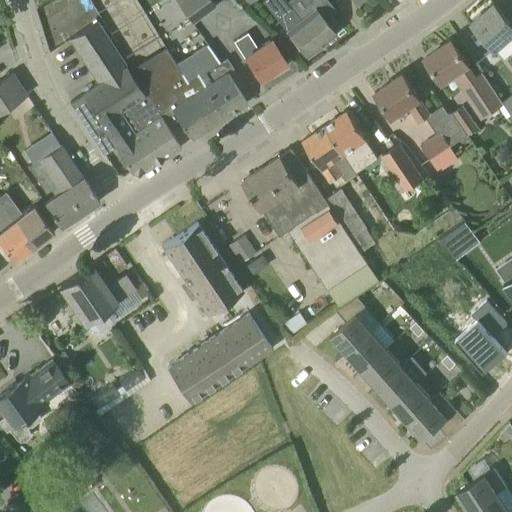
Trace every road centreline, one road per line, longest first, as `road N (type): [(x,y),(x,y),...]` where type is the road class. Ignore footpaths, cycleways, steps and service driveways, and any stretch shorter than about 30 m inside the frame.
road 1 (secondary): [(128,206),(419,0)]
road 2 (residential): [(11,0),(24,51),(59,116),(128,206)]
road 3 (residential): [(299,351),(421,480)]
road 4 (secondary): [(0,294),(128,206)]
road 5 (residential): [(511,389),(421,480)]
